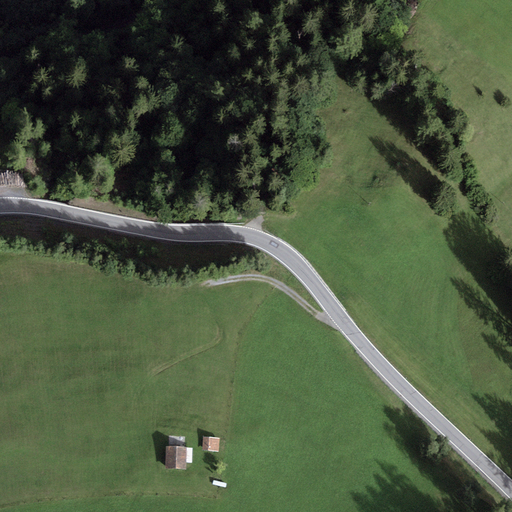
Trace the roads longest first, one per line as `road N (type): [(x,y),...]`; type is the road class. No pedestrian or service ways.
road 1 (tertiary): [(0,210),(236,236),(285,252),(387,371),(511,492)]
road 2 (track): [(339,315),(319,318),(267,279),(202,288),(220,328),(215,342),(141,386),(134,431),(149,473),(129,511)]
road 3 (track): [(0,57),(188,0)]
